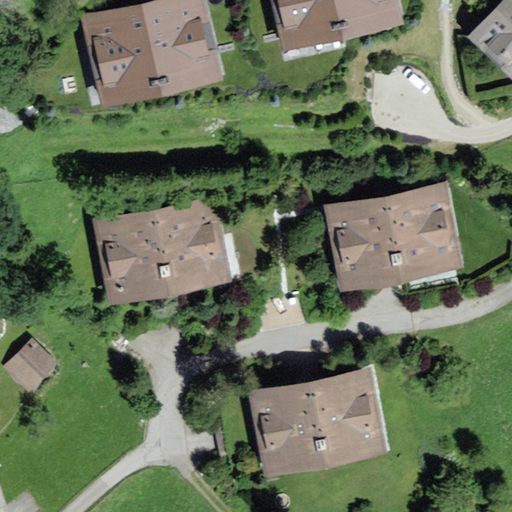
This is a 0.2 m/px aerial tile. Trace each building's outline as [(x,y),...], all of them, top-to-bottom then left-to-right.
[(200,0),(171,0),(87,20),(106,103),(218,76),(200,0)] [(395,0),(278,0),(288,45),(400,19),(395,0)] [(511,0),(509,0),(475,36),(511,71),(511,0)] [(446,190),(331,211),(345,285),(460,264),(446,190)] [(207,205),(98,227),(113,299),(222,277),(207,205)] [(31,334),(4,365),(34,390),(61,359),(31,334)] [(366,376),(255,399),(271,472),(381,449),(366,376)]
